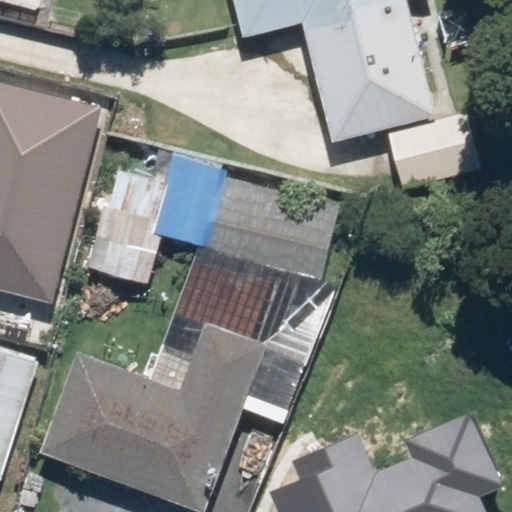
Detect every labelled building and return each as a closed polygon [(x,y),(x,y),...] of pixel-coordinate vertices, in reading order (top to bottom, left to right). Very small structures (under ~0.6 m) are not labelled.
[(314,13),(345,132),(449,105),(421,0),(248,0),(256,28),(314,13)] [(8,84),(0,114),(0,248),(63,265),(104,108),(8,84)] [(491,163),(476,104),(398,124),(413,183),(491,163)] [(348,195),(229,169),(210,256),(329,282),(348,195)] [(69,288),(32,278),(17,329),(55,340),(69,288)] [(87,343),(51,442),(217,501),(278,332),(220,312),(195,381),(87,343)] [(48,353),(0,338),(0,469),(13,473),(48,353)] [(413,511),(393,463),(364,475),(349,438),(302,457),(308,472),(279,484),(266,511),(413,511)]
